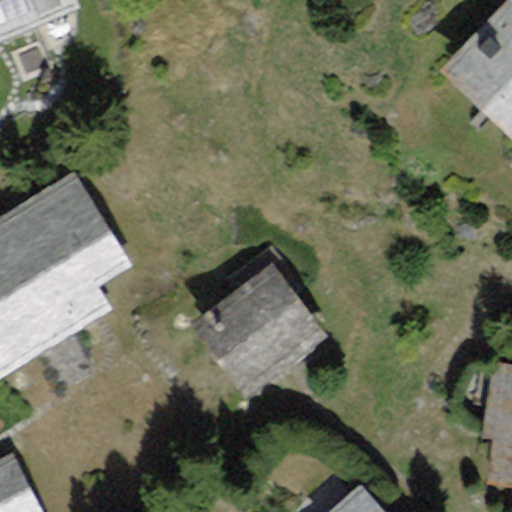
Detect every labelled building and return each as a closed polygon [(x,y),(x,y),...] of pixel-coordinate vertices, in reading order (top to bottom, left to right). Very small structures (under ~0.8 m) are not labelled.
[(0,0),(0,33),(62,12),(56,0),(0,0)] [(511,0),(500,0),(423,67),(507,164),(511,159),(511,0)] [(64,184),(0,217),(0,369),(100,318),(85,291),(115,274),(64,184)] [(184,312),(235,405),(315,362),(263,269),(184,312)] [(511,368),(485,366),(472,487),(511,491),(511,368)] [(0,511),(30,511),(3,458),(0,459),(0,511)] [(371,511),(356,495),(335,511),(371,511)]
